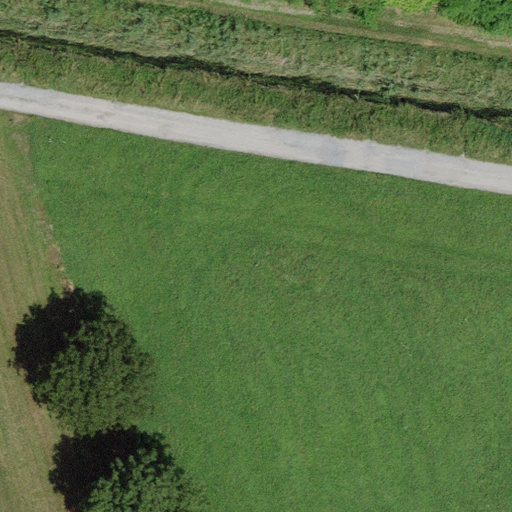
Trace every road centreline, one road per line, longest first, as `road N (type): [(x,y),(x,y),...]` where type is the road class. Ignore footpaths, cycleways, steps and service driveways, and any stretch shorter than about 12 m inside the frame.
road 1 (track): [(0,95),(511,181)]
road 2 (track): [(251,0),(511,41)]
